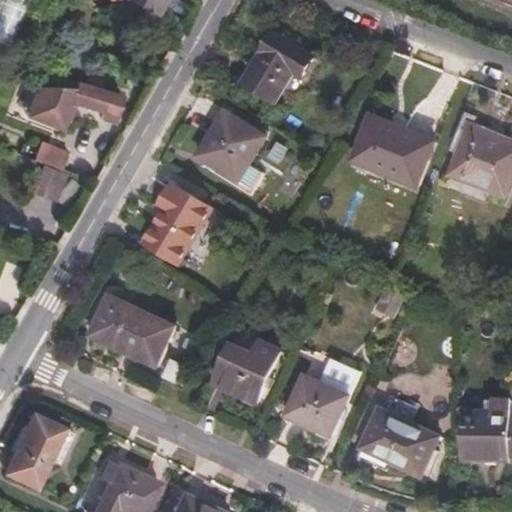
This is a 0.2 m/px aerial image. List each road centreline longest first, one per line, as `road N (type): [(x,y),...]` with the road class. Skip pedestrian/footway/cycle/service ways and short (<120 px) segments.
road 1 (unclassified): [(13,358),(220,0)]
road 2 (residential): [(342,511),(13,358)]
road 3 (residential): [(511,66),(347,0)]
